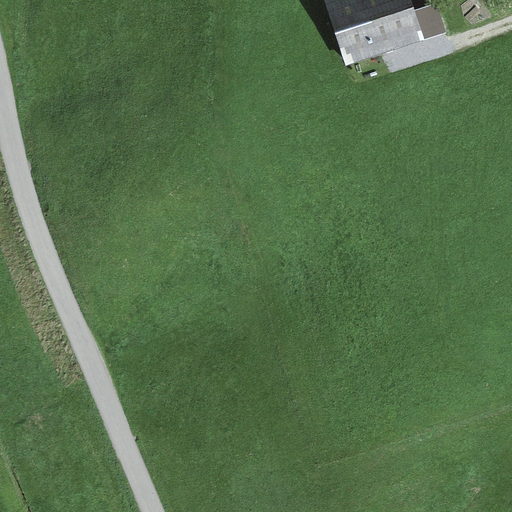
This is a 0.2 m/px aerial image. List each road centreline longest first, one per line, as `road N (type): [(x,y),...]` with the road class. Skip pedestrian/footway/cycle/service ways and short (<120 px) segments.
road 1 (unclassified): [(154,511),(43,244),(0,85)]
road 2 (track): [(371,66),(511,21)]
